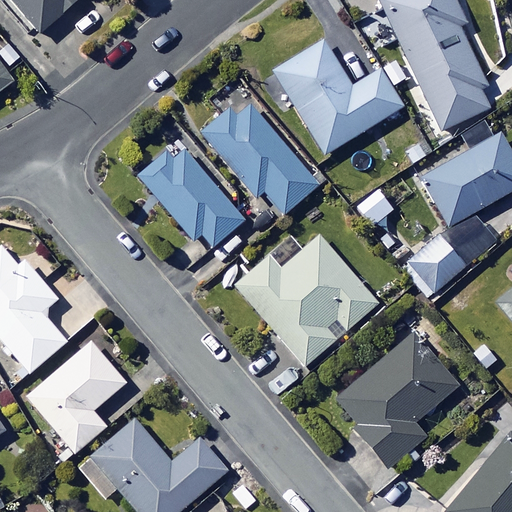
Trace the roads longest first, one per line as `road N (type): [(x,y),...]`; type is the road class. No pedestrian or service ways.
road 1 (residential): [(31,149),(329,511)]
road 2 (residential): [(31,149),(220,0)]
